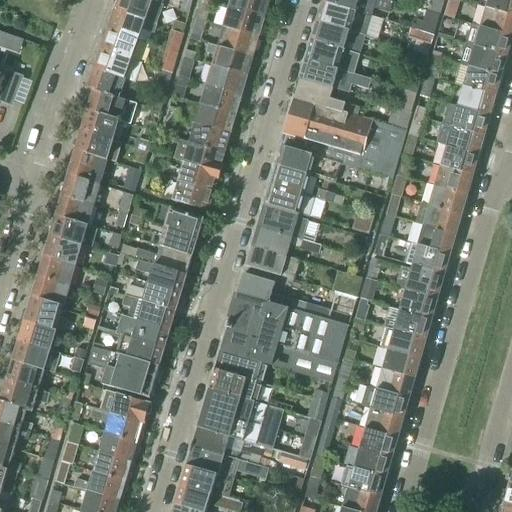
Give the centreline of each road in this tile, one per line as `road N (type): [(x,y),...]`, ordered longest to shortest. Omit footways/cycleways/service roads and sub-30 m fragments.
road 1 (residential): [(154,511),(304,0)]
road 2 (residential): [(500,180),(399,511)]
road 3 (residential): [(96,0),(31,194)]
road 4 (residential): [(472,511),(511,370)]
